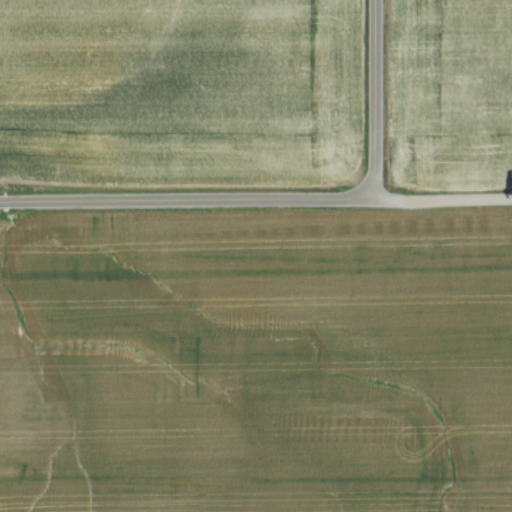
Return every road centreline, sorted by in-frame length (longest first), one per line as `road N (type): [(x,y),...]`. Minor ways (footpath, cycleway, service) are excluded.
road 1 (residential): [(511,193),(0,203)]
road 2 (residential): [(374,197),(373,0)]
